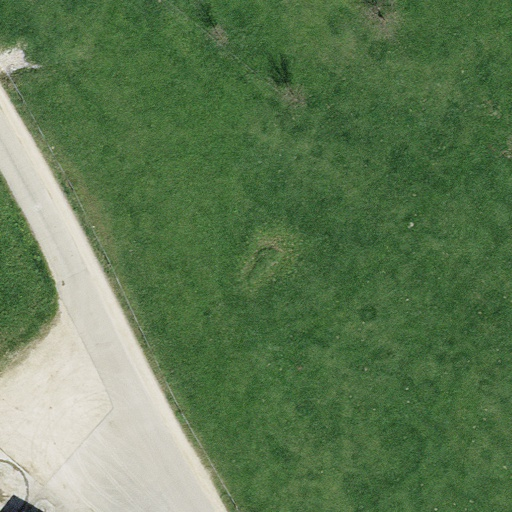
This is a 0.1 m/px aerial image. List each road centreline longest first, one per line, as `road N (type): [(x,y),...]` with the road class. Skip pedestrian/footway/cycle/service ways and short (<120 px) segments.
road 1 (residential): [(200,511),(80,282)]
road 2 (unclassified): [(0,143),(80,282)]
